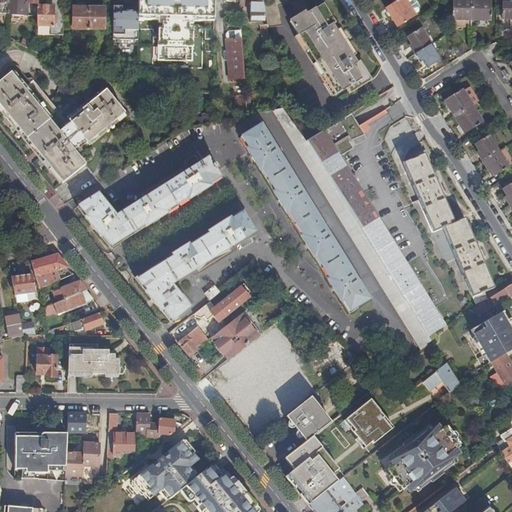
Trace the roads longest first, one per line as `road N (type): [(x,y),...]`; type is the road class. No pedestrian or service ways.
road 1 (tertiary): [(199,398),(61,233)]
road 2 (residential): [(0,404),(199,398)]
road 3 (residential): [(511,252),(412,96)]
road 4 (tertiary): [(293,511),(199,398)]
road 5 (residential): [(412,96),(471,58),(489,67),(511,105)]
